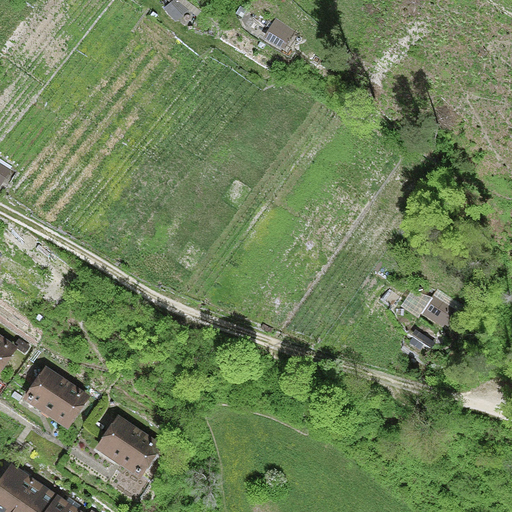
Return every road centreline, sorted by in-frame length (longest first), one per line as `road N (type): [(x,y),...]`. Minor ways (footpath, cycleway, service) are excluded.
road 1 (track): [(0,212),(100,274),(273,346),(511,421)]
road 2 (track): [(141,0),(195,42),(406,146)]
